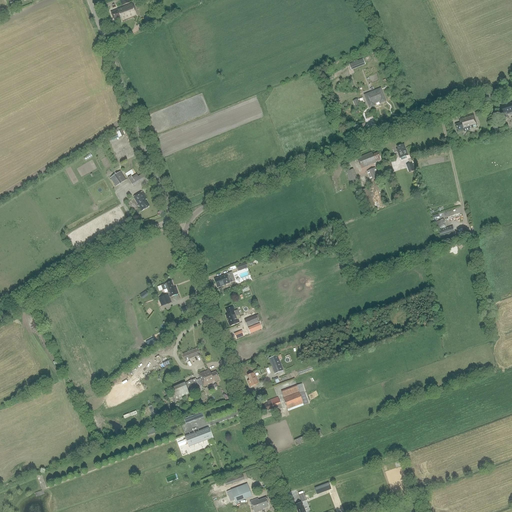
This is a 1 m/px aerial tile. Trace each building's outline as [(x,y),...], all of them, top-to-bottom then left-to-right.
[(137,16),(132,3),(117,9),(118,10),(111,13),(114,21),(121,18),(122,22),(137,16)] [(364,59),(349,65),(351,71),(366,65),(364,59)] [(380,103),(385,101),(381,89),(365,95),(370,107),(375,105),(374,102),(379,99),(380,103)] [(503,105),(500,107),(502,110),(505,119),(508,118),(507,114),(511,112),(511,111),(511,103),(510,105),(509,104),(503,105)] [(469,129),(477,126),(473,115),(460,119),(461,123),(455,125),(458,132),(463,130),(464,132),(470,131),(469,129)] [(108,142),(121,136),(119,130),(105,136),(108,142)] [(400,158),(408,155),(404,145),(397,147),(398,148),(397,149),(400,158)] [(376,162),(381,160),(378,153),(373,155),(372,153),(357,159),(361,169),(376,163),(376,162)] [(367,171),(371,181),(375,178),(376,179),(380,177),(375,167),(367,171)] [(351,185),(358,182),(353,169),(346,173),(351,185)] [(110,178),(116,187),(126,180),(121,172),(110,178)] [(131,176),(128,178),(133,187),(136,185),(133,180),(131,178),(132,178),(131,176)] [(375,208),(367,189),(359,193),(367,211),(375,208)] [(142,211),(149,207),(145,200),(147,199),(142,192),(134,197),(142,211)] [(452,226),(438,231),(442,242),(456,238),(452,226)] [(236,267),(238,271),(247,268),(246,263),(236,267)] [(217,288),(230,283),(233,282),(230,273),(227,275),(214,279),(217,288)] [(172,303),(170,297),(178,294),(176,287),(174,288),(171,281),(165,284),(169,294),(158,298),(161,307),(172,303)] [(239,322),(238,319),(241,318),(237,310),(234,312),(232,308),(226,311),(229,318),(227,318),(230,326),(239,322)] [(243,317),(246,327),(258,322),(254,312),(243,317)] [(260,324),(248,328),(250,334),(262,329),(260,324)] [(197,348),(183,354),(185,361),(200,355),(197,348)] [(277,355),(270,358),(274,369),(276,369),(278,373),(283,371),(279,360),(282,359),(281,355),(278,356),(277,355)] [(199,375),(204,387),(212,383),(216,382),(219,380),(216,372),(211,374),(209,370),(199,375)] [(250,387),(258,384),(254,373),(248,376),(250,380),(248,381),(250,387)] [(194,379),(186,383),(190,393),(200,389),(196,379),(194,379)] [(171,389),(175,400),(189,394),(184,383),(171,389)] [(302,384),(281,391),(288,411),(309,404),(302,384)] [(273,412),(282,408),(278,397),(267,401),(268,403),(263,405),(265,411),(272,409),(273,412)] [(193,416),(195,420),(204,417),(202,412),(193,416)] [(208,428),(185,437),(189,447),(213,439),(208,428)] [(312,439),(322,435),(320,430),(310,434),(312,439)] [(294,440),(296,444),(306,440),(304,436),(294,440)] [(226,486),(244,480),(242,474),(224,480),(226,486)] [(314,488),(317,494),(331,489),(329,482),(314,488)] [(230,501),(235,500),(236,502),(252,496),(247,484),(227,492),(230,501)] [(253,511),(258,511),(262,511),(264,511),(264,509),(269,506),(266,498),(259,501),(258,499),(250,502),(253,511)] [(295,505),(297,511),(305,511),(302,503),(295,505)]
